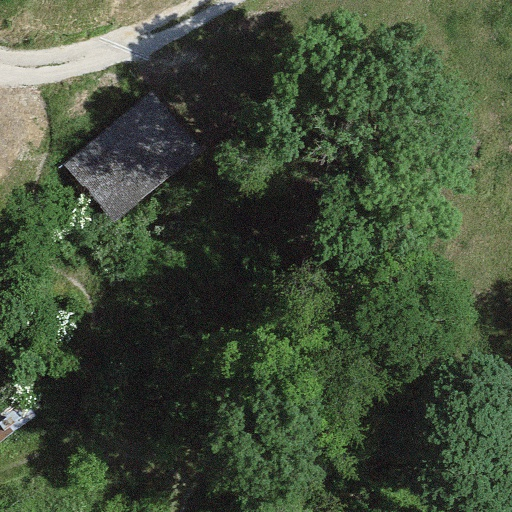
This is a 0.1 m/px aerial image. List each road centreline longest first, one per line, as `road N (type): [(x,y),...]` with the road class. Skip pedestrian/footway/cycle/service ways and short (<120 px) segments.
road 1 (track): [(0,72),(80,65),(161,33),(215,0)]
road 2 (track): [(0,481),(188,490)]
